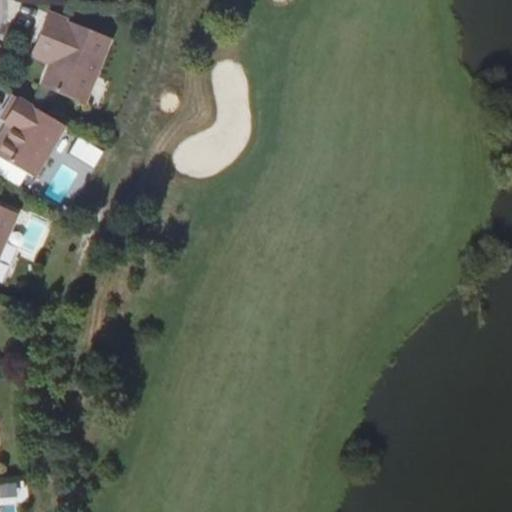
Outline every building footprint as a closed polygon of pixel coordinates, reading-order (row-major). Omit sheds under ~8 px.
[(53,53),(49,63),(40,84),(84,103),(111,37),(50,12),(36,46),(53,53)] [(31,56),(49,63),(53,53),(36,46),(31,56)] [(30,107),(13,96),(0,117),(0,119),(6,123),(12,126),(0,146),(0,156),(33,176),(62,126),(30,107)] [(0,132),(0,146),(12,126),(6,123),(0,132)] [(0,249),(16,213),(0,206),(0,249)]
